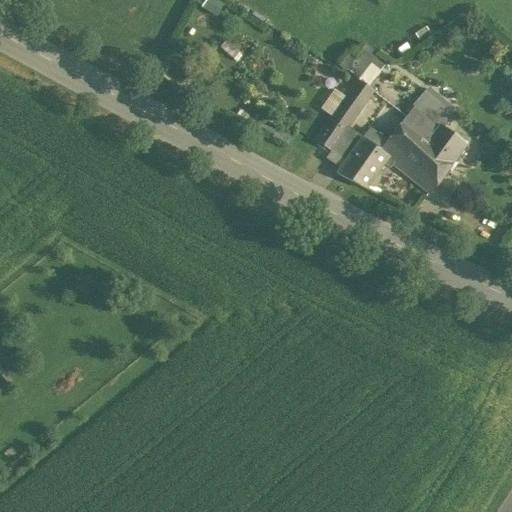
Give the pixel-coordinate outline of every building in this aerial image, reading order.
[(369,84),(387,64),(367,46),(348,66),(369,84)] [(337,113),(317,141),(331,151),(373,91),(358,82),(348,97),(337,113)] [(409,117),(373,91),(331,151),(317,141),(312,149),(341,169),(362,139),(381,153),(409,117)] [(338,91),(327,106),(337,113),(348,97),(338,91)] [(416,107),(439,127),(452,111),(429,92),(416,107)] [(409,117),(381,153),(389,158),(388,159),(430,194),(450,166),(469,141),(452,127),(440,142),(431,135),(439,127),(416,107),(409,117)] [(341,169),(337,175),(367,190),(384,165),(388,159),(389,158),(381,153),(362,139),(341,169)] [(384,165),(367,190),(377,195),(393,171),(384,165)]
